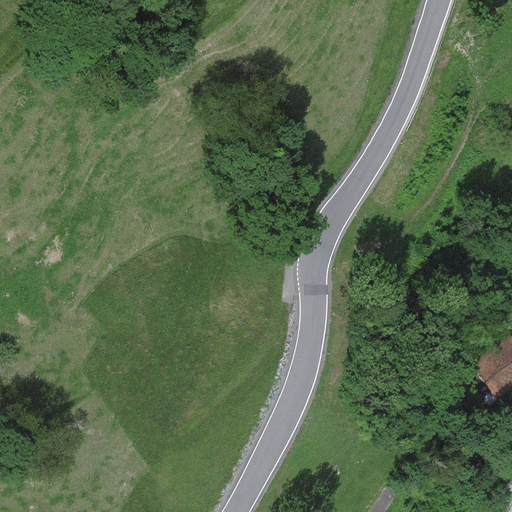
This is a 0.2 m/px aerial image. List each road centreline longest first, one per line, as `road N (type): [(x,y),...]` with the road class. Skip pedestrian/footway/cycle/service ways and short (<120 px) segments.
road 1 (tertiary): [(234,511),(303,370),(322,237),(395,118),(438,0)]
road 2 (track): [(0,65),(13,54),(58,83),(78,85),(188,30),(226,0)]
